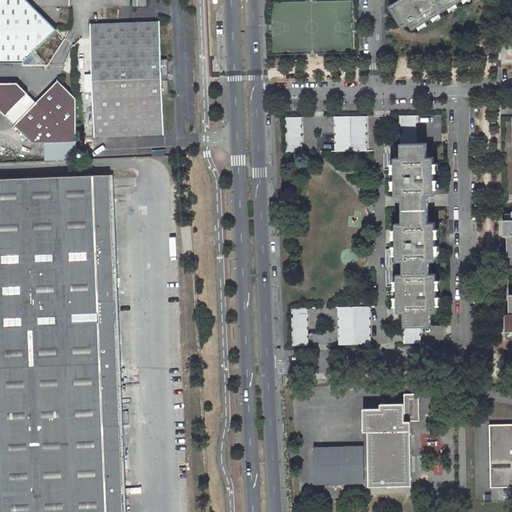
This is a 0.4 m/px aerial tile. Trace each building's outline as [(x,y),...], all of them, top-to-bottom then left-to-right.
[(0,0),(0,61),(22,62),(54,31),(25,0),(0,0)] [(399,0),(389,6),(403,28),(409,24),(413,30),(418,26),(420,30),(428,25),(426,22),(432,18),(434,22),(442,17),(440,14),(450,8),(452,11),(459,7),(457,3),(462,0),(464,0),(466,3),(470,0),(399,0)] [(165,80),(165,75),(168,75),(168,59),(161,59),(160,21),(90,22),(91,74),(84,74),(85,91),(92,91),(93,136),(163,134),(162,96),(169,96),(168,80),(165,80)] [(76,157),(76,100),(58,82),(36,104),(14,126),(32,144),(46,144),(46,159),(76,157)] [(0,84),(0,111),(6,117),(27,95),(28,95),(17,84),(0,84)] [(14,126),(36,104),(27,95),(6,117),(14,126)] [(425,156),(425,142),(414,142),(413,114),(398,115),(399,157),(393,157),(394,179),(390,179),(390,188),(394,188),(394,194),(401,194),(402,222),(395,222),(396,260),(403,260),(403,273),(396,274),(397,296),(393,297),(393,305),(397,305),(397,311),(404,311),(405,343),(420,342),(419,325),(430,324),(430,311),(436,310),(436,304),(440,304),(440,295),(436,295),(436,288),(440,288),(439,279),(435,279),(435,273),(429,273),(428,259),(435,259),(434,253),(439,253),(438,244),(434,244),(434,236),(438,236),(438,228),(434,228),(434,221),(427,222),(426,193),(433,193),(433,187),(437,187),(436,178),(432,178),(432,171),(436,170),(436,162),(432,162),(432,156),(425,156)] [(285,117),(288,151),(304,150),(301,116),(285,117)] [(364,116),(333,117),(334,152),(364,151),(364,116)] [(323,117),(308,117),(309,152),(324,152),(323,117)] [(139,157),(152,156),(151,148),(139,149),(139,157)] [(119,511),(106,174),(67,176),(0,178),(0,511),(119,511)] [(511,210),(511,211),(511,219),(502,219),(503,236),(511,235),(511,242),(507,242),(507,256),(511,255),(511,210)] [(339,307),(339,313),(340,344),(370,343),(369,312),(369,306),(339,307)] [(291,308),(292,314),(293,345),(308,345),(307,308),(291,308)] [(419,422),(419,395),(404,395),(404,404),(381,404),(380,409),(363,409),(364,432),(368,432),(368,487),(412,487),(411,422),(419,422)] [(511,424),(488,424),(488,487),(511,486),(511,424)] [(361,451),(315,451),(316,483),(361,482),(361,451)]
